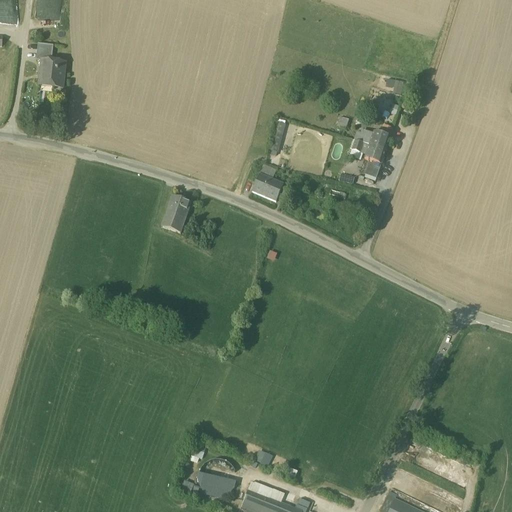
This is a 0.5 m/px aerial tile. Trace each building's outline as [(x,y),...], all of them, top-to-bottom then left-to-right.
[(36,0),(34,15),(59,19),(62,0),(36,0)] [(53,47),(37,46),(36,62),(41,63),(41,62),(51,63),(53,47)] [(51,63),(41,62),(41,63),(40,68),(43,69),(40,87),(62,90),(65,64),(51,63)] [(348,116),(344,115),(343,119),(341,124),(349,127),(352,117),(348,116)] [(271,120),(266,155),(280,157),(285,123),(271,120)] [(394,126),(384,122),(381,131),(392,134),(394,126)] [(375,131),(364,127),(363,132),(368,133),(367,136),(373,138),(375,131)] [(381,131),(376,129),(373,138),(372,143),(388,148),(393,134),(381,131)] [(363,132),(360,131),(357,139),(372,143),(373,138),(367,136),(368,133),(363,132)] [(372,143),(357,139),(354,148),(363,151),(364,147),(370,149),(372,143)] [(388,148),(372,143),(370,149),(367,156),(371,158),(383,161),(384,162),(388,148)] [(383,161),(371,158),(367,172),(378,176),(383,161)] [(283,186),(259,176),(252,193),(276,204),(283,186)] [(190,205),(171,197),(161,228),(180,235),(190,205)] [(270,251),(267,259),(275,261),(277,254),(270,251)] [(255,460),(268,466),(273,456),(260,450),(255,460)] [(234,487),(236,480),(234,473),(230,466),(224,462),(217,461),(209,463),(203,467),(199,473),(198,480),(200,487),(204,493),(210,497),(217,499),(224,497),(230,493),(234,487)] [(325,489),(334,493),(337,485),(328,481),(325,489)] [(299,511),(249,491),(241,508),(249,511),(299,511)] [(399,511),(403,504),(386,496),(378,511),(399,511)]
